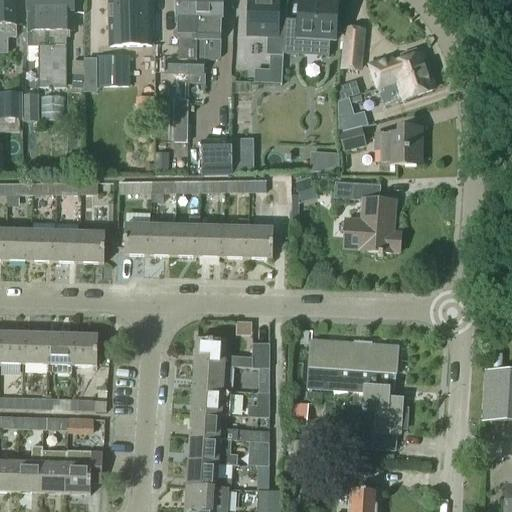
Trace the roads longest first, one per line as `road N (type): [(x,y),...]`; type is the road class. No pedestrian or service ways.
road 1 (residential): [(463,313),(471,126),(455,60),(418,0)]
road 2 (residential): [(463,313),(151,307)]
road 3 (residential): [(138,511),(151,307)]
road 4 (residential): [(449,511),(463,313)]
road 5 (residential): [(151,307),(0,302)]
